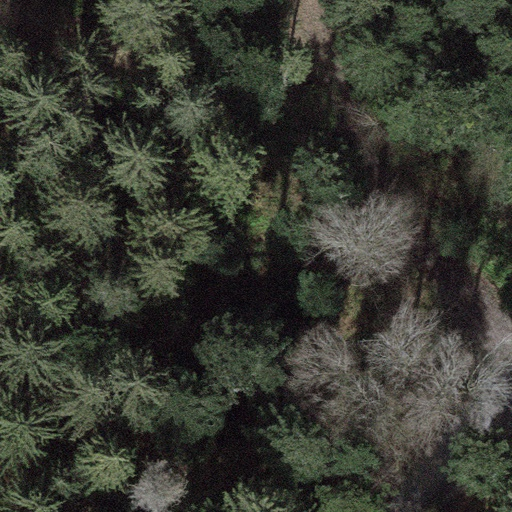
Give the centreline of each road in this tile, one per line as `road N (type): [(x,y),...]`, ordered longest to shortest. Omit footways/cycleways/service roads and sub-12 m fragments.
road 1 (track): [(452,436),(435,281),(343,140),(0,4)]
road 2 (unclassified): [(511,374),(394,511)]
road 3 (track): [(343,140),(326,0)]
